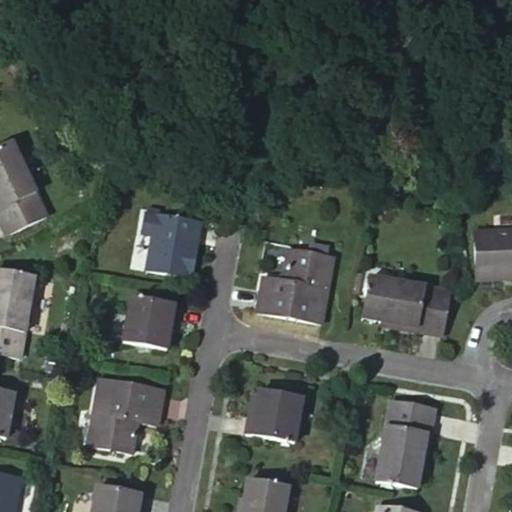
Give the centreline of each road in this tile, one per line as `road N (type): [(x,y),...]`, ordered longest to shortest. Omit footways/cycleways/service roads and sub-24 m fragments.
road 1 (residential): [(211,331),(488,377)]
road 2 (residential): [(211,331),(179,511)]
road 3 (residential): [(500,382),(476,511)]
